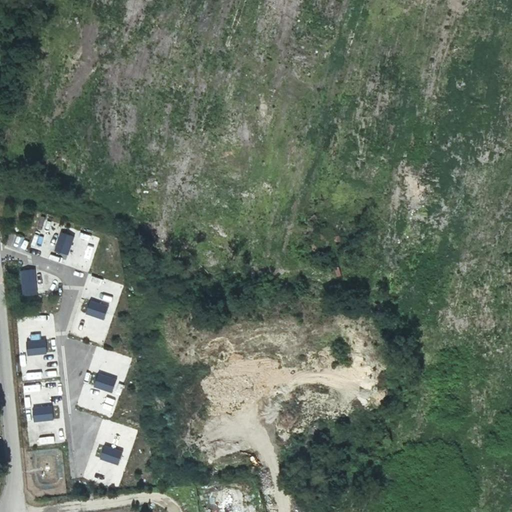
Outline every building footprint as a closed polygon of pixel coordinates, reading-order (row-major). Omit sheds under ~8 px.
[(67,253),(74,235),(61,230),(54,248),(67,253)] [(35,268),(21,269),(21,294),(36,294),(35,268)] [(104,319),(108,304),(90,299),(86,314),(104,319)] [(28,355),(48,351),(45,337),(26,341),(28,355)] [(113,390),(116,377),(98,373),(95,386),(113,390)] [(33,406),(34,420),(55,418),(54,405),(33,406)] [(104,445),(101,458),(119,463),(122,449),(104,445)]
